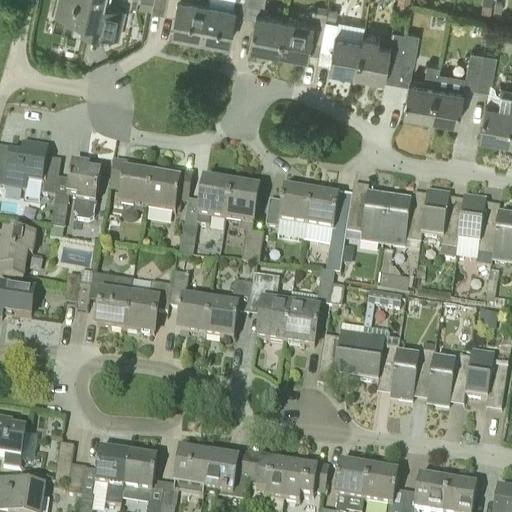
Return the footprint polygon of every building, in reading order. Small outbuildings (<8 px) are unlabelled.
[(100,5),(101,0),(58,0),(55,14),(84,20),(82,30),(118,37),(124,11),(100,5)] [(165,13),(166,6),(165,6),(166,0),(153,0),(152,11),(165,13)] [(173,33),(200,38),(206,2),(193,0),(166,0),(165,6),(166,6),(177,8),(173,33)] [(206,2),(200,38),(228,43),(234,14),(245,16),(247,3),(247,0),(234,0),(233,7),(206,2)] [(398,0),(397,6),(409,9),(410,0),(398,0)] [(311,40),(322,42),(325,20),(327,12),(312,10),(310,22),(285,18),(279,51),(308,57),(311,40)] [(279,51),(285,18),(256,13),(250,46),(279,51)] [(339,21),(338,22),(325,20),(322,42),(321,48),(332,50),(329,68),(357,74),(364,36),(363,35),(365,26),(339,21)] [(364,36),(357,74),(385,79),(388,60),(400,62),(405,33),(392,31),(389,45),(379,43),(379,38),(364,36)] [(405,32),(405,33),(400,62),(413,64),(419,34),(405,32)] [(483,53),(482,59),(477,89),(490,91),(496,56),(483,53)] [(464,87),(477,89),(482,59),(469,57),(465,78),(463,86),(464,87)] [(404,112),(431,117),(436,85),(438,73),(440,73),(441,66),(428,63),(424,83),(409,81),(404,112)] [(464,87),(463,86),(465,78),(440,73),(438,73),(436,85),(431,117),(458,121),(464,87)] [(479,136),(508,141),(511,117),(511,88),(501,86),(498,105),(485,102),(479,136)] [(47,162),(49,151),(22,146),(21,158),(10,156),(4,190),(26,194),(28,185),(42,188),(40,197),(56,200),(56,197),(62,164),(47,162)] [(139,168),(114,164),(110,192),(121,194),(119,207),(147,211),(152,178),(137,176),(139,168)] [(67,199),(56,197),(56,200),(51,230),(64,232),(69,199),(77,200),(74,217),(78,223),(90,224),(96,220),(98,207),(96,207),(97,198),(98,198),(101,175),(89,174),(90,168),(73,165),(67,199)] [(152,178),(147,211),(176,216),(178,203),(189,205),(193,177),(169,173),(168,180),(152,178)] [(232,187),(204,183),(197,227),(210,229),(211,221),(226,224),(232,187)] [(232,187),(226,224),(241,226),(240,234),(247,235),(242,264),(260,266),(264,237),(253,235),(260,191),(232,187)] [(282,205),(270,203),(266,229),(279,231),(280,225),(307,229),(312,196),(284,191),(282,205)] [(427,195),(424,220),(421,238),(422,238),(443,241),(442,249),(458,251),(459,243),(458,243),(460,224),(447,222),(450,198),(427,195)] [(312,196),(307,229),(333,234),(332,240),(327,275),(335,276),(341,277),(345,242),(347,235),(349,216),(337,214),(340,198),(339,198),(339,200),(312,196)] [(349,216),(347,235),(362,237),(361,243),(383,246),(389,204),(367,200),(366,211),(351,209),(350,216),(349,216)] [(464,200),(460,224),(458,243),(459,243),(479,246),(478,254),(493,256),(497,230),(483,228),(487,204),(464,200)] [(389,204),(383,246),(405,249),(406,244),(421,246),(422,238),(421,238),(424,220),(410,218),(412,207),(389,204)] [(511,221),(498,220),(497,230),(493,256),(492,262),(511,264),(511,221)] [(185,229),(180,257),(193,259),(194,250),(198,232),(185,229)] [(0,280),(24,284),(28,258),(33,259),(36,238),(13,234),(12,237),(4,236),(2,247),(0,246),(0,280)] [(61,259),(89,264),(93,247),(65,241),(61,259)] [(493,256),(478,254),(476,266),(491,269),(492,262),(493,256)] [(330,308),(333,288),(335,276),(327,275),(322,274),(317,306),(330,308)] [(205,339),(211,304),(186,300),(189,278),(174,276),(172,289),(170,309),(180,310),(177,335),(205,339)] [(125,333),(130,300),(131,300),(134,284),(115,280),(93,277),(92,289),(90,303),(100,305),(97,329),(125,333)] [(285,346),(290,309),(276,307),(277,299),(272,298),(274,281),(254,278),(253,287),(250,310),(262,311),(258,342),(285,346)] [(409,282),(379,278),(378,289),(407,294),(409,282)] [(65,305),(77,307),(80,288),(81,281),(68,279),(67,291),(65,305)] [(205,339),(234,343),(239,314),(250,315),(250,310),(253,287),(235,285),(231,307),(211,304),(205,339)] [(169,315),(170,309),(172,289),(151,286),(149,302),(131,300),(130,300),(125,333),(154,338),(158,313),(169,315)] [(92,289),(80,288),(77,307),(76,313),(88,315),(88,309),(89,309),(90,303),(92,289)] [(344,291),(333,288),(330,308),(341,310),(344,291)] [(0,322),(2,323),(3,316),(32,320),(35,296),(0,290),(0,322)] [(402,299),(370,294),(369,307),(400,312),(402,299)] [(285,346),(314,350),(320,313),(290,309),(285,346)] [(500,329),(502,318),(480,315),(478,326),(500,329)] [(325,340),(321,366),(336,368),(334,378),(356,382),(363,339),(341,336),(340,342),(325,340)] [(380,375),(394,377),(396,358),(398,358),(399,350),(384,348),(385,343),(363,339),(356,382),(379,385),(380,375)] [(417,380),(430,382),(433,363),(434,364),(436,356),(420,353),(419,361),(398,358),(396,358),(394,377),(390,401),(413,404),(417,380)] [(490,390),(505,393),(509,366),(494,364),(495,358),(472,355),(471,361),(467,387),(465,398),(488,401),(490,390)] [(453,385),(467,387),(471,361),(456,359),(455,367),(434,364),(433,363),(430,382),(427,406),(449,409),(453,385)] [(0,424),(0,457),(5,458),(3,469),(20,471),(21,460),(26,433),(11,430),(12,427),(0,424)] [(75,449),(61,446),(55,485),(69,487),(72,469),(75,449)] [(129,457),(100,453),(95,486),(108,488),(105,506),(121,508),(124,491),(129,457)] [(222,460),(210,458),(204,493),(234,498),(237,483),(247,485),(251,458),(223,453),(222,460)] [(210,458),(181,454),(174,496),(203,500),(204,493),(210,458)] [(129,457),(124,491),(152,495),(158,461),(129,457)] [(275,461),(251,458),(247,485),(258,486),(257,494),(267,496),(266,502),(267,502),(265,511),(284,511),(286,504),(284,504),(289,467),(274,465),(275,461)] [(284,504),(286,504),(300,506),(301,499),(314,501),(315,495),(325,497),(330,470),(305,466),(304,470),(289,467),(284,504)] [(363,511),(365,505),(364,504),(370,471),(341,466),(335,499),(339,500),(337,511),(363,511)] [(72,469),(69,487),(67,496),(82,499),(82,497),(86,471),(72,469)] [(364,504),(365,505),(393,509),(399,475),(370,471),(364,504)] [(443,511),(448,484),(420,479),(414,511),(443,511)] [(0,484),(0,509),(9,511),(8,511),(41,511),(45,492),(0,484)] [(473,511),(477,489),(448,484),(443,511),(473,511)] [(494,511),(511,511),(511,494),(498,492),(494,511)] [(82,497),(82,499),(79,511),(93,511),(95,499),(82,497)]
